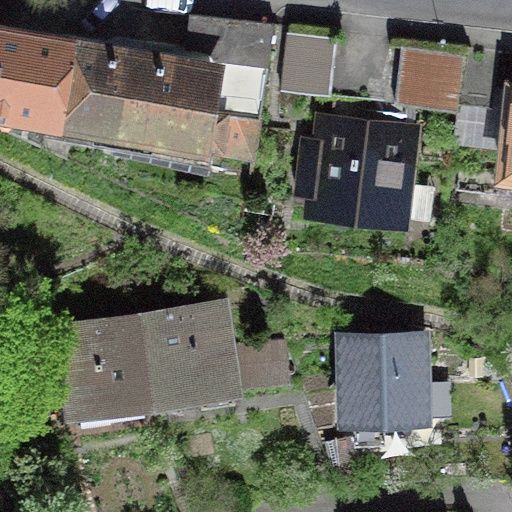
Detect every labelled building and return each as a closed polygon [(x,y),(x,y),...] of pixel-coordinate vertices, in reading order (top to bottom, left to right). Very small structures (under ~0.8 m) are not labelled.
[(62,46),(50,118),(198,144),(194,170),(207,172),(212,147),(253,154),(275,23),(199,14),(195,52),(209,56),(212,58),(211,70),(62,46)] [(0,35),(0,109),(50,118),(62,46),(0,35)] [(402,46),(395,103),(407,104),(456,110),(463,54),(402,46)] [(468,46),(461,100),(492,104),(494,84),(499,50),(468,46)] [(284,62),(281,90),(331,95),(334,67),(284,62)] [(506,145),(502,174),(511,174),(511,86),(494,84),(492,104),(461,100),(456,139),(506,145)] [(303,150),(298,193),(323,196),(323,197),(395,205),(407,104),(395,103),(342,97),(339,127),(332,126),(329,153),(303,150)] [(219,307),(141,318),(152,396),(199,390),(201,405),(233,400),(219,307)] [(106,403),(152,396),(141,318),(63,329),(76,423),(108,418),(106,403)] [(343,338),(345,418),(424,416),(422,336),(343,338)] [(361,430),(330,439),(342,482),(373,474),(361,430)]
